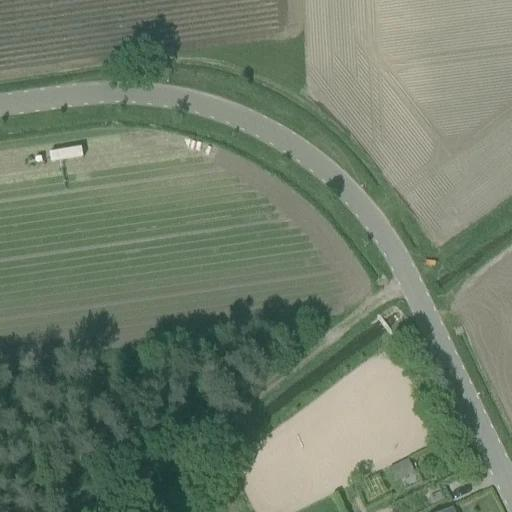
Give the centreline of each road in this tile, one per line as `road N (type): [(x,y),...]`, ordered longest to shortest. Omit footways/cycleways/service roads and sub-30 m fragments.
road 1 (unclassified): [(0,108),(171,94),(215,105),(321,165),(372,218),(511,488)]
road 2 (track): [(414,293),(113,511)]
